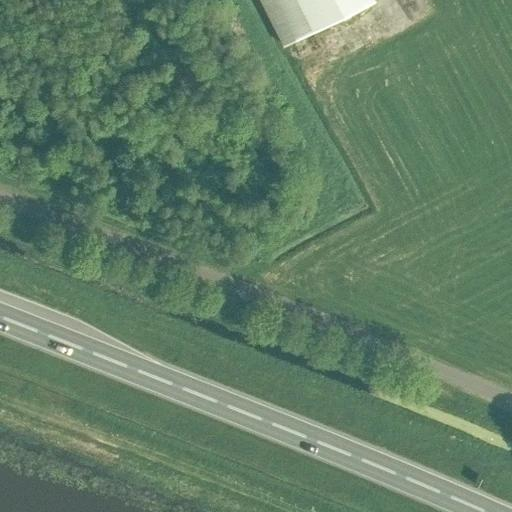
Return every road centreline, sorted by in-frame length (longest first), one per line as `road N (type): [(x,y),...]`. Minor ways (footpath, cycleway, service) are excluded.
road 1 (unclassified): [(511,397),(0,195)]
road 2 (trunk): [(482,511),(0,317)]
